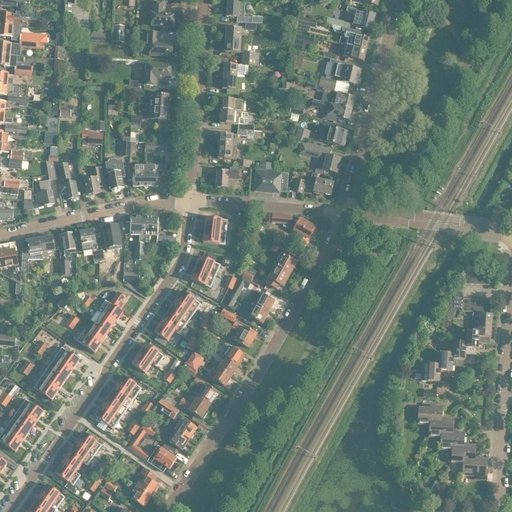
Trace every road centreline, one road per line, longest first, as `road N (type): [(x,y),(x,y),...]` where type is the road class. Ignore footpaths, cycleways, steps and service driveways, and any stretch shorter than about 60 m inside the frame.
road 1 (residential): [(8,511),(178,264),(189,200)]
road 2 (residential): [(162,511),(337,212)]
road 3 (residential): [(498,511),(510,232)]
road 4 (residential): [(337,212),(396,0)]
road 5 (residential): [(189,200),(202,0)]
road 6 (residential): [(0,236),(189,200)]
road 7 (residential): [(337,212),(510,232)]
road 8 (residential): [(189,200),(337,212)]
